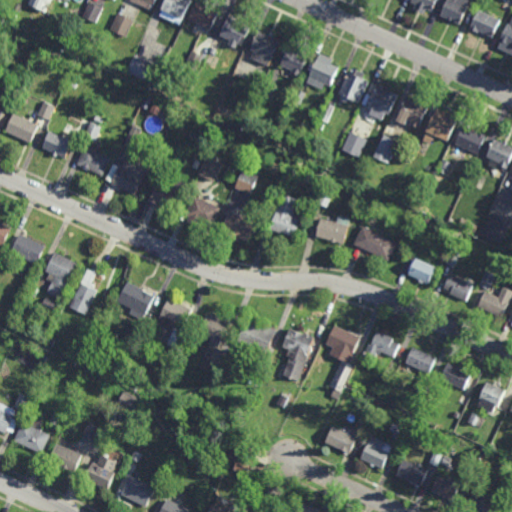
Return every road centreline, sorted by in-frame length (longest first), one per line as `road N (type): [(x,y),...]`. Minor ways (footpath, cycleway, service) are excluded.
road 1 (residential): [(511,356),(353,286),(218,273),(0,174)]
road 2 (residential): [(511,96),(300,0)]
road 3 (residential): [(403,511),(289,459)]
